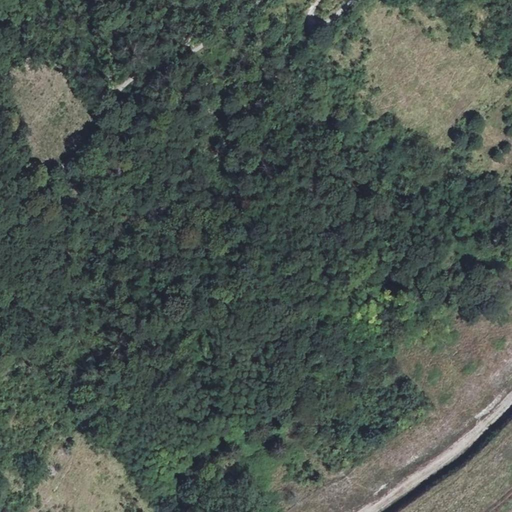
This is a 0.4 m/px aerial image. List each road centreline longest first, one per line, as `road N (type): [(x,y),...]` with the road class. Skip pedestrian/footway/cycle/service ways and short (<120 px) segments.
road 1 (track): [(259,0),(205,43),(126,83),(91,144),(0,210)]
road 2 (track): [(511,398),(470,439),(365,511)]
